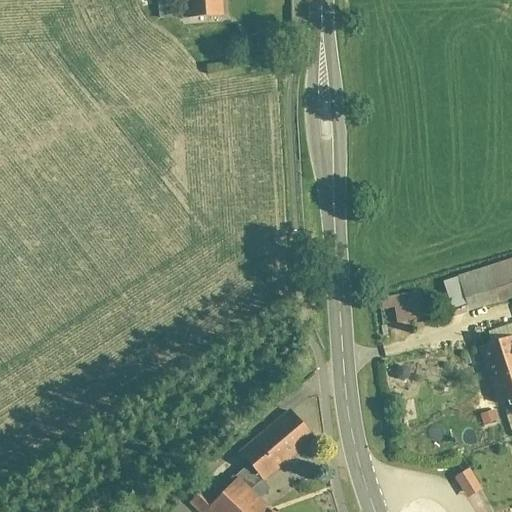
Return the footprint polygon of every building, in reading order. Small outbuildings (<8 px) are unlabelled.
[(174,0),(175,25),(215,24),(214,0),(174,0)] [(446,281),(458,315),(511,295),(511,274),(507,260),(446,281)] [(387,322),(429,320),(428,295),(386,297),(387,322)] [(511,352),(509,341),(471,353),(487,405),(511,397),(511,352)] [(238,456),(260,483),(307,444),(285,417),(238,456)] [(468,465),(450,476),(464,499),(482,488),(468,465)] [(245,511),(213,482),(188,508),(192,511),(245,511)]
